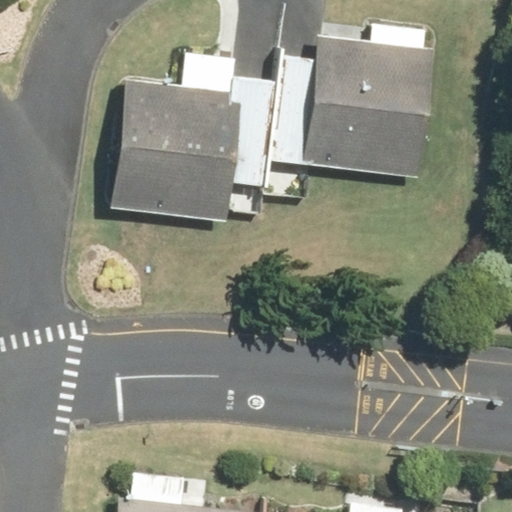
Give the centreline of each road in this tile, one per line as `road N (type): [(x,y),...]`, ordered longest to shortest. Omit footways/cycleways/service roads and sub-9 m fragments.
road 1 (residential): [(511,397),(145,366),(25,384)]
road 2 (residential): [(25,192),(46,92),(91,0)]
road 3 (residential): [(25,384),(25,192)]
road 4 (residential): [(27,511),(25,384)]
